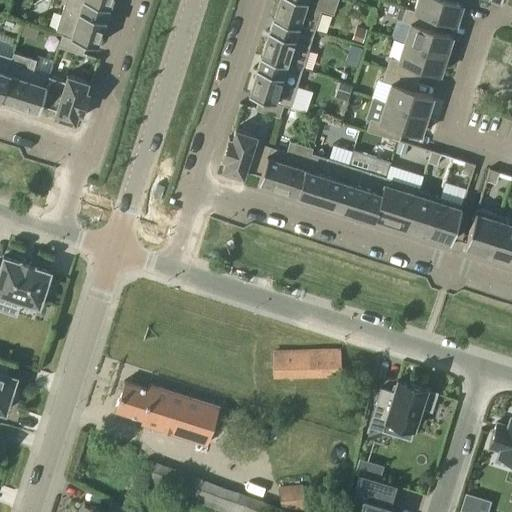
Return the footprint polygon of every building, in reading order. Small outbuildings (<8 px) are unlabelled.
[(97,45),(109,7),(87,0),(65,0),(55,32),(62,34),(86,42),(97,45)] [(314,30),(321,10),(333,14),(337,0),(278,0),(273,17),(272,17),(314,30)] [(414,11),(431,16),(438,19),(456,24),(462,4),(448,0),(417,0),(414,10),(414,11)] [(404,42),(446,55),(452,36),(428,28),(431,16),(414,11),(414,10),(406,8),(401,21),(410,23),(404,42)] [(261,54),(260,55),(302,68),(314,30),(272,17),(268,30),(269,31),(261,55),(261,54)] [(36,38),(39,29),(29,26),(26,35),(36,38)] [(356,26),(352,39),(362,42),(366,29),(356,26)] [(83,54),(86,42),(62,34),(58,46),(83,54)] [(415,66),(422,68),(440,74),(446,55),(404,42),(398,60),(390,57),(386,69),(418,79),(419,79),(412,77),(415,66)] [(356,68),(362,49),(350,45),(344,64),(356,68)] [(0,97),(14,52),(13,52),(12,57),(0,53),(0,97)] [(0,99),(37,111),(49,75),(48,75),(48,76),(33,71),(37,59),(14,52),(0,97),(0,99)] [(260,55),(257,67),(256,68),(257,68),(249,92),(248,93),(259,97),(259,96),(283,104),(283,105),(290,107),(302,68),(260,55)] [(385,102),(427,115),(433,96),(408,88),(412,78),(418,80),(418,79),(386,69),(382,81),(391,84),(385,102)] [(81,114),(88,92),(85,91),(87,81),(67,75),(65,80),(49,75),(37,111),(38,111),(40,105),(56,110),(54,116),(75,122),(78,113),(81,114)] [(334,95),(347,99),(352,84),(338,80),(334,95)] [(279,117),(283,105),(283,104),(259,96),(259,97),(255,109),(279,117)] [(396,127),(403,129),(420,134),(427,115),(385,102),(379,120),(371,117),(366,131),(382,136),(397,140),(399,141),(399,140),(393,138),(396,127)] [(258,182),(259,182),(270,146),(254,141),(256,135),(235,129),(232,138),(229,137),(222,159),(225,160),(222,169),(243,176),(245,170),(260,175),(258,182)] [(392,155),(397,140),(382,136),(378,150),(392,155)] [(271,146),(270,146),(259,182),(259,181),(285,189),(296,193),(296,194),(297,194),(312,147),(290,140),(286,151),(271,146)] [(335,205),(348,164),(311,152),(313,147),(312,147),(297,194),(298,194),(309,197),(333,205),(335,206),(335,205)] [(348,162),(365,166),(368,156),(351,151),(348,162)] [(437,165),(440,154),(431,151),(428,162),(437,165)] [(470,176),(474,165),(464,162),(461,173),(470,176)] [(387,176),(348,164),(335,205),(336,205),(336,206),(338,207),(338,206),(372,217),(372,218),(373,218),(387,176)] [(388,164),(385,174),(418,184),(421,175),(388,164)] [(496,184),(499,173),(490,170),(486,181),(496,184)] [(419,187),(387,176),(373,218),(374,219),(374,218),(386,221),(405,228),(406,229),(419,187)] [(444,180),(440,195),(461,201),(465,186),(444,180)] [(420,187),(419,187),(406,229),(407,229),(407,228),(428,235),(440,197),(419,190),(420,187)] [(440,197),(428,235),(449,242),(450,243),(462,204),(440,197)] [(476,208),(465,243),(464,247),(465,248),(465,247),(487,253),(499,215),(476,208)] [(507,261),(508,261),(511,248),(511,219),(499,215),(487,253),(507,260),(507,261)] [(0,293),(21,300),(39,306),(42,294),(46,295),(50,284),(46,283),(50,271),(34,266),(34,264),(20,260),(20,262),(3,256),(0,267),(0,293)] [(273,353),(273,377),(341,376),(341,352),(273,353)] [(0,410),(4,412),(8,400),(11,401),(11,402),(12,402),(16,389),(15,389),(14,390),(12,389),(16,377),(6,373),(10,362),(0,358),(0,410)] [(207,444),(219,407),(149,384),(147,388),(124,381),(115,410),(143,419),(141,423),(207,444)] [(431,411),(437,393),(397,381),(393,392),(381,389),(369,428),(383,432),(387,420),(414,429),(421,408),(431,411)] [(511,416),(508,426),(496,422),(489,446),(500,450),(498,457),(511,461),(511,416)] [(492,464),(511,470),(511,463),(494,459),(492,464)] [(290,511),(287,511),(305,509),(303,487),(278,490),(281,509),(155,464),(149,482),(225,511),(290,511)] [(366,476),(359,474),(358,473),(350,511),(400,511),(401,510),(398,509),(390,506),(397,485),(366,476)] [(467,511),(483,511),(488,498),(461,491),(456,508),(467,511)]
